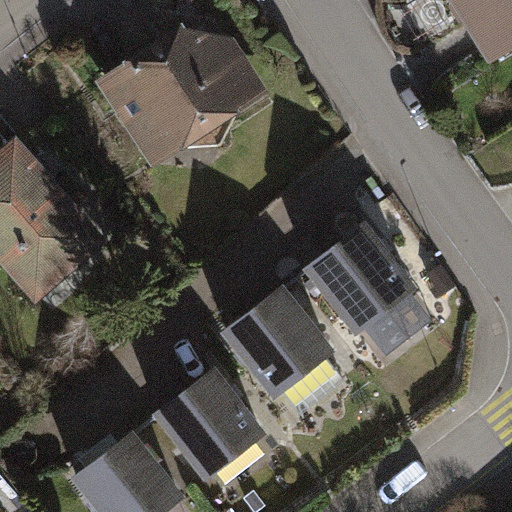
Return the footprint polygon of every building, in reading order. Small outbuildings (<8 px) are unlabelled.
[(511,0),(439,0),(477,60),(511,37),(511,0)] [(207,11),(108,81),(166,164),(266,94),(207,11)] [(120,241),(30,133),(0,157),(0,245),(47,302),(120,241)] [(350,219),(292,265),(346,332),(403,286),(350,219)] [(268,282),(209,329),(262,397),(321,350),(268,282)] [(200,365),(141,412),(196,479),(254,432),(200,365)] [(119,428),(57,477),(84,511),(151,511),(173,495),(119,428)]
